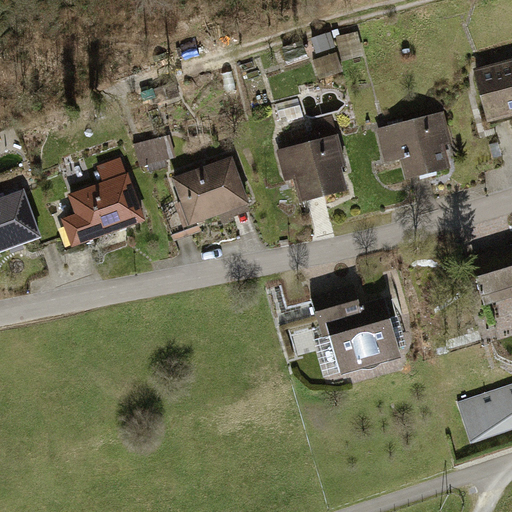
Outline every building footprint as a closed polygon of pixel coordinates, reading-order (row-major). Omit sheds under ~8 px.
[(511,57),(475,68),(489,121),(511,115),(511,57)] [(446,110),(377,128),(386,162),(402,158),(407,179),(453,167),(447,143),(454,141),(446,110)] [(319,137),(278,148),(286,180),(295,177),(302,202),(350,189),(344,166),(348,165),(334,115),(315,120),(319,137)] [(142,163),(173,161),(171,138),(140,140),(142,163)] [(234,154),(173,177),(191,225),(252,203),(234,154)] [(104,181),(70,194),(77,212),(62,217),(73,246),(146,219),(123,156),(98,166),(104,181)] [(26,188),(0,197),(0,250),(43,235),(26,188)] [(511,243),(471,256),(486,304),(511,296),(511,243)] [(357,283),(313,296),(325,336),(332,334),(343,374),(404,356),(386,297),(363,304),(357,283)] [(511,383),(459,400),(473,443),(511,430),(511,383)]
